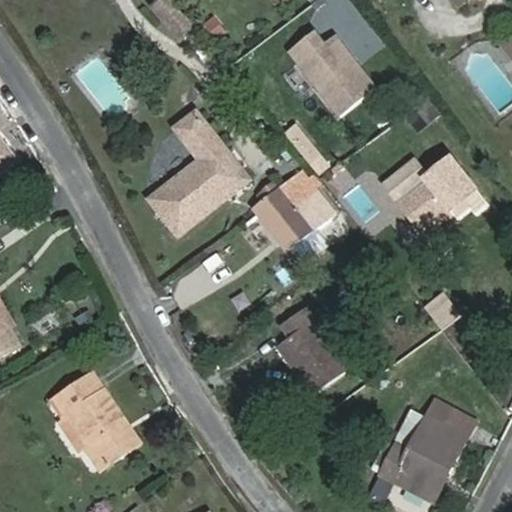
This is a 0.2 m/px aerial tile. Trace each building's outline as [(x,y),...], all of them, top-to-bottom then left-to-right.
[(174,43),(193,28),(169,0),(159,0),(147,10),(174,43)] [(484,0),(456,0),(467,13),(484,0)] [(376,83),(334,32),(322,41),(312,28),(288,48),(340,112),(376,83)] [(511,35),(501,44),(511,59),(511,35)] [(197,112),(177,127),(200,160),(149,197),(181,236),(250,179),(197,112)] [(295,125),(287,132),(322,174),(330,167),(295,125)] [(0,131),(0,170),(19,153),(0,131)] [(472,214),(485,204),(447,157),(393,201),(418,232),(446,209),(454,219),(467,208),(472,214)] [(380,187),(393,201),(425,173),(412,158),(380,187)] [(339,218),(304,176),(283,192),(317,235),(339,218)] [(253,213),(288,257),(317,235),(283,192),(253,213)] [(444,295),(428,307),(443,327),(459,315),(444,295)] [(0,325),(7,322),(11,319),(0,299),(0,325)] [(314,393),(350,369),(308,307),(283,324),(292,338),(279,346),(314,393)] [(0,350),(17,341),(7,322),(0,325),(0,350)] [(110,423),(118,418),(87,372),(48,399),(59,416),(69,410),(91,441),(81,448),(94,466),(125,445),(110,423)] [(449,484),(482,426),(439,402),(411,451),(400,445),(381,477),(424,501),(438,478),(449,484)] [(53,420),(75,452),(81,448),(91,441),(69,410),(59,416),(53,420)] [(125,445),(133,440),(118,418),(110,423),(125,445)] [(435,508),(449,484),(438,478),(424,501),(435,508)] [(386,503),(394,487),(379,479),(371,495),(386,503)]
